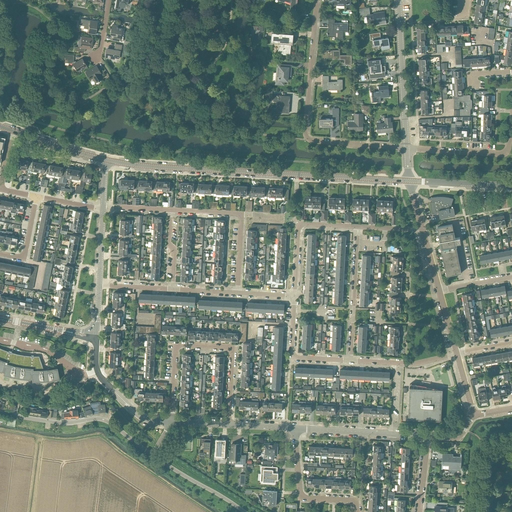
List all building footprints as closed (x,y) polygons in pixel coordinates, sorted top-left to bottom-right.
[(115,0),(115,8),(120,9),(121,6),(124,3),(127,4),(127,0),(115,0)] [(281,0),(284,1),(284,0),(291,2),(290,9),(295,10),(296,0),(281,0)] [(370,15),(369,7),(359,9),(360,15),(364,15),(364,16),(366,16),(367,23),(373,22),(373,23),(374,23),(378,22),(378,24),(386,22),(384,12),(378,13),(378,14),(370,15)] [(475,17),(474,23),(485,25),(485,18),(482,18),(475,17)] [(98,26),(98,23),(97,22),(97,21),(86,19),(85,19),(84,19),(80,18),(79,25),(84,26),(83,28),(88,29),(88,33),(95,34),(97,26),(98,26)] [(328,33),(328,34),(328,36),(336,37),(336,39),(340,40),(340,31),(343,31),(348,31),(348,23),(335,23),(330,23),(329,27),(331,27),(331,29),(329,29),(328,29),(328,33)] [(118,27),(118,25),(113,24),(111,35),(114,35),(113,40),(123,42),(123,36),(121,36),(122,28),(118,28),(118,27)] [(456,26),(457,33),(463,33),(463,34),(468,34),(468,26),(463,27),(463,25),(456,26)] [(291,44),(292,44),(293,44),(293,34),(272,32),(271,42),(279,43),(278,54),(290,55),(291,44)] [(380,33),(369,34),(370,40),(373,40),(374,46),(381,45),(382,50),(390,49),(389,42),(391,41),(390,38),(388,39),(388,37),(381,39),(380,33)] [(82,36),(82,37),(80,47),(75,46),(75,50),(85,52),(85,48),(91,49),(93,38),(82,36)] [(106,52),(106,57),(114,58),(119,58),(120,51),(121,51),(122,45),(115,44),(114,50),(107,49),(106,52)] [(322,50),(322,64),(326,64),(326,58),(346,58),(346,64),(351,64),(351,55),(340,55),(340,50),(322,50)] [(65,54),(64,63),(72,63),(78,72),(87,66),(82,59),(76,62),(75,61),(73,62),(74,55),(65,54)] [(511,63),(511,60),(511,56),(505,55),(504,61),(503,64),(511,66),(511,63)] [(463,67),(471,66),(471,58),(463,59),(463,67)] [(380,59),(368,60),(368,66),(370,66),(371,73),(373,72),(373,73),(374,73),(374,72),(377,72),(377,77),(385,77),(384,71),(386,71),(385,65),(381,66),(380,59)] [(276,73),(276,78),(277,78),(276,84),(283,84),(284,80),(287,81),(288,71),(291,71),(291,66),(278,65),(277,73),(276,73)] [(100,81),(101,80),(100,79),(102,78),(100,74),(101,73),(96,66),(85,72),(90,80),(92,78),(95,83),(99,80),(100,81)] [(451,77),(454,77),(462,77),(461,68),(454,69),(454,75),(451,75),(451,77)] [(329,82),(328,80),(328,76),(322,76),(322,85),(326,85),(326,87),(322,87),(322,90),(328,90),(329,89),(332,89),(332,90),(332,89),(337,89),(337,90),(342,90),(342,79),(337,79),(337,82),(329,82)] [(430,77),(427,77),(419,77),(419,83),(427,83),(427,85),(432,84),(431,78),(430,78),(430,77)] [(388,85),(379,86),(380,97),(389,96),(388,91),(388,85)] [(453,90),(452,90),(453,96),(452,96),(453,99),(454,99),(459,99),(459,101),(464,101),(466,103),(466,107),(464,109),(460,109),(459,110),(459,115),(470,115),(470,109),(472,108),(472,100),(470,99),(470,95),(463,95),(463,89),(453,90)] [(264,90),(263,100),(271,100),(272,91),(264,90)] [(477,91),(477,95),(484,95),(484,101),(492,101),(492,95),(489,95),(489,91),(477,91)] [(290,96),(273,94),(273,101),(279,102),(279,109),(281,109),(281,112),(288,113),(289,100),(290,100),(290,96)] [(488,111),(488,107),(492,108),(492,101),(483,101),(482,101),(482,107),(480,107),(480,110),(488,111)] [(321,119),(319,119),(319,127),(321,127),(333,127),(333,126),(339,126),(339,108),(339,112),(333,112),(333,116),(332,116),(332,119),(321,119)] [(488,114),(488,111),(480,110),(480,114),(483,114),(483,120),(491,120),(491,114),(488,114)] [(355,120),(347,120),(347,126),(348,126),(348,127),(349,127),(349,130),(362,130),(362,120),(362,114),(355,114),(355,120)] [(377,133),(386,132),(386,133),(393,132),(392,122),(391,122),(391,117),(384,118),(385,123),(376,124),(377,133)] [(441,125),(440,135),(446,136),(447,133),(451,133),(451,128),(447,127),(447,125),(441,125)] [(491,132),(481,132),(481,138),(484,138),(483,141),(490,141),(490,138),(491,138),(491,132)] [(16,168),(28,170),(30,162),(27,162),(27,160),(21,159),(21,162),(18,161),(16,168)] [(28,170),(37,172),(39,163),(32,161),(32,163),(30,162),(28,170)] [(37,172),(46,173),(47,166),(45,165),(45,164),(39,163),(37,172)] [(46,173),(54,175),(56,166),(50,165),(49,166),(47,166),(46,173)] [(56,166),(54,175),(59,176),(59,178),(58,183),(57,189),(60,190),(63,177),(65,169),(62,169),(62,167),(56,166)] [(65,169),(63,177),(60,190),(64,191),(65,184),(66,184),(66,179),(66,177),(72,178),(73,169),(67,168),(67,170),(65,169)] [(72,178),(80,180),(82,172),(79,172),(80,171),(73,169),(72,178)] [(79,186),(78,193),(81,194),(82,187),(83,188),(84,183),(83,182),(83,180),(89,182),(91,173),(85,171),(84,173),(82,172),(80,180),(79,186)] [(128,189),(128,179),(122,179),(122,180),(119,180),(118,188),(128,189)] [(128,189),(136,189),(137,181),(134,181),(134,180),(128,179),(128,189)] [(136,189),(145,190),(146,180),(139,180),(139,182),(137,181),(136,189)] [(145,190),(154,190),(155,182),(152,182),(152,181),(146,180),(145,190)] [(154,190),(163,191),(164,181),(157,181),(157,183),(155,182),(154,190)] [(164,181),(163,191),(172,191),(173,183),(170,183),(170,182),(164,181)] [(187,192),(188,183),(181,182),(181,183),(179,183),(178,191),(187,192)] [(187,192),(196,192),(196,185),(194,185),(194,183),(188,183),(187,192)] [(196,192),(205,193),(205,184),(199,183),(199,185),(196,185),(196,192)] [(205,193),(214,193),(214,186),(212,186),(212,184),(205,184),(205,193)] [(214,193),(223,194),(223,185),(217,184),(217,186),(214,186),(214,193)] [(223,194),(231,194),(232,187),(230,187),(230,185),(223,185),(223,194)] [(231,194),(240,195),(241,186),(235,185),(234,187),(232,187),(231,194)] [(240,195),(249,195),(250,188),(247,188),(247,186),(241,186),(240,195)] [(258,196),(259,187),(252,186),(252,188),(250,188),(249,195),(249,197),(252,197),(252,196),(258,196)] [(258,196),(267,196),(267,189),(265,188),(265,187),(259,187),(258,196)] [(267,196),(276,197),(276,188),(270,187),(270,189),(267,189),(267,196)] [(276,188),(276,197),(284,197),(284,200),(285,200),(288,200),(288,201),(288,196),(289,189),(286,189),(285,189),(285,190),(283,190),(283,189),(283,188),(276,188)] [(313,196),(305,196),(304,208),(308,209),(308,208),(312,208),(313,196)] [(321,209),(321,197),(313,196),(312,208),(316,208),(316,209),(321,209)] [(432,197),(429,198),(428,198),(432,200),(432,202),(430,202),(432,214),(437,213),(438,212),(440,218),(455,215),(454,207),(451,208),(451,206),(453,198),(451,198),(449,197),(446,197),(444,196),(442,196),(439,196),(438,196),(436,197),(433,197),(432,197)] [(329,197),(328,210),(332,210),(332,209),(337,209),(337,198),(329,197)] [(345,198),(337,198),(337,209),(340,210),(344,211),(345,198)] [(361,199),(353,198),(352,211),(356,211),(356,210),(360,211),(361,199)] [(368,212),(369,199),(361,199),(360,211),(364,211),(364,212),(368,212)] [(377,200),(376,212),(381,212),(384,212),(385,200),(377,200)] [(393,201),(385,200),(384,212),(388,212),(388,213),(393,213),(393,201)] [(497,216),(499,226),(503,225),(503,227),(506,226),(504,215),(497,216)] [(499,226),(497,216),(490,217),(492,229),(495,228),(495,227),(499,226)] [(477,220),(479,230),(483,229),(483,230),(486,230),(484,218),(477,220)] [(479,230),(477,220),(470,221),(473,232),(475,232),(475,231),(479,230)] [(81,225),(73,224),(70,223),(69,229),(79,231),(81,225)] [(460,237),(455,238),(453,238),(452,232),(454,232),(452,224),(437,227),(440,241),(438,241),(438,242),(439,241),(440,248),(441,248),(442,255),(443,262),(444,262),(445,269),(447,276),(461,273),(460,265),(458,266),(453,241),(456,241),(456,243),(461,243),(460,237)] [(129,227),(120,227),(120,234),(125,234),(125,237),(133,237),(133,236),(132,236),(132,231),(129,231),(129,227)] [(70,238),(69,241),(77,243),(78,237),(70,235),(66,234),(67,232),(60,230),(60,233),(65,234),(64,237),(70,238)] [(119,247),(128,247),(129,243),(131,243),(131,240),(133,240),(133,237),(125,237),(125,240),(120,240),(119,247)] [(128,247),(119,247),(119,254),(124,254),(124,257),(130,257),(131,251),(128,251),(128,247)] [(75,256),(67,254),(65,260),(74,262),(75,256)] [(118,267),(127,267),(128,263),(130,263),(130,257),(124,257),(124,260),(119,260),(118,267)] [(403,264),(393,263),(393,267),(391,267),(390,273),(397,274),(398,271),(402,271),(403,264)] [(392,284),(402,284),(402,277),(397,277),(397,274),(390,273),(390,280),(392,280),(392,284)] [(70,280),(62,278),(59,278),(58,284),(61,285),(69,286),(70,280)] [(402,284),(392,284),(391,288),(390,287),(389,294),(396,294),(397,291),(401,291),(402,284)] [(56,296),(58,296),(66,298),(68,291),(60,290),(57,290),(56,296)] [(463,301),(471,299),(470,293),(462,294),(463,301)] [(396,294),(389,294),(389,300),(391,300),(391,304),(401,304),(401,298),(396,297),(396,294)] [(122,300),(113,299),(113,306),(118,307),(118,310),(124,310),(125,304),(122,304),(122,300)] [(473,306),(471,299),(463,301),(464,307),(473,306)] [(38,303),(36,311),(43,313),(45,302),(38,301),(38,303)] [(401,304),(391,304),(390,308),(388,308),(388,310),(390,311),(390,314),(398,314),(397,314),(397,311),(400,311),(401,304)] [(112,319),(121,320),(121,316),(124,316),(124,310),(118,310),(118,313),(113,312),(112,319)] [(475,319),(474,312),(465,314),(466,320),(475,319)] [(117,330),(123,330),(124,324),(121,324),(121,320),(112,319),(112,326),(117,327),(117,330)] [(366,333),(367,327),(373,328),(373,324),(363,323),(363,326),(359,326),(359,332),(366,333)] [(123,330),(117,330),(117,333),(111,332),(111,339),(120,340),(120,336),(123,336),(123,330)] [(478,338),(477,331),(469,333),(470,339),(471,339),(471,342),(476,341),(476,338),(478,338)] [(120,340),(111,339),(111,346),(116,347),(116,350),(122,350),(123,344),(120,344),(120,340)] [(17,354),(14,353),(11,352),(11,354),(8,353),(8,352),(7,351),(1,349),(0,348),(0,371),(1,372),(2,372),(4,372),(3,375),(12,377),(24,379),(30,380),(30,379),(32,379),(32,382),(41,382),(51,381),(59,379),(57,368),(49,369),(43,369),(39,356),(33,356),(33,357),(31,357),(31,356),(24,355),(17,354)] [(122,350),(116,350),(116,353),(111,352),(110,359),(119,360),(119,356),(122,356),(122,350)] [(216,362),(224,363),(224,355),(216,355),(216,362)] [(119,360),(110,359),(110,366),(113,366),(113,373),(121,373),(122,364),(119,364),(119,360)] [(499,389),(500,398),(507,397),(505,385),(502,386),(503,388),(499,389)] [(479,392),(478,392),(480,403),(488,401),(486,391),(485,387),(478,388),(479,392)] [(500,398),(499,389),(495,390),(494,387),(491,388),(493,399),(500,398)] [(410,388),(408,419),(441,421),(442,389),(410,388)] [(145,392),(142,392),(142,389),(135,389),(135,393),(138,393),(138,400),(144,400),(145,392)] [(157,393),(157,401),(163,401),(163,398),(166,398),(166,393),(157,393)] [(236,397),(236,406),(239,406),(239,409),(245,409),(246,401),(240,401),(240,398),(236,397)] [(95,402),(95,412),(98,412),(98,413),(105,413),(105,405),(100,405),(100,401),(95,402)] [(95,412),(95,402),(90,403),(90,406),(83,408),(86,416),(93,414),(92,413),(95,412)] [(285,403),(276,403),(275,411),(282,411),(282,408),(285,408),(285,403)] [(29,414),(47,417),(48,412),(39,410),(39,411),(33,410),(33,408),(32,408),(29,407),(28,408),(28,411),(30,412),(29,414)] [(69,419),(76,418),(79,418),(78,413),(77,410),(69,411),(70,412),(70,414),(68,414),(69,419)] [(200,452),(200,456),(203,456),(209,456),(210,451),(210,441),(210,439),(208,439),(202,438),(202,441),(202,443),(204,443),(203,452),(200,452)] [(215,454),(215,459),(216,460),(216,459),(222,459),(222,460),(225,460),(225,451),(225,450),(225,444),(226,440),(216,439),(215,446),(216,446),(216,454),(215,454)] [(265,451),(265,455),(268,455),(268,459),(273,460),(274,455),(277,455),(278,445),(272,445),(272,443),(266,443),(265,451)] [(231,450),(231,459),(235,459),(235,462),(236,462),(236,464),(245,464),(246,455),(241,455),(240,455),(240,451),(241,444),(232,444),(231,450)] [(346,456),(346,460),(348,460),(348,456),(352,456),(352,455),(355,455),(355,456),(355,449),(352,449),(352,448),(346,448),(346,456)] [(461,458),(452,457),(452,454),(443,454),(442,465),(453,466),(453,467),(460,468),(460,466),(461,458)] [(261,466),(260,481),(261,482),(261,481),(275,482),(275,480),(278,480),(278,476),(277,475),(277,473),(276,473),(276,472),(273,472),(273,471),(273,467),(261,466)] [(345,480),(344,488),(350,488),(350,487),(354,488),(354,479),(351,478),(351,477),(348,477),(348,480),(345,480)] [(452,481),(439,481),(439,485),(440,485),(439,491),(447,492),(447,493),(448,494),(448,495),(449,495),(450,496),(451,496),(452,496),(453,495),(453,494),(454,493),(454,484),(452,484),(452,481)] [(377,492),(377,486),(379,486),(380,483),(374,482),(374,486),(369,485),(369,492),(377,492)] [(263,490),(263,497),(267,497),(267,498),(268,499),(269,500),(270,500),(269,505),(276,505),(277,491),(263,490)] [(397,506),(405,506),(405,500),(405,498),(397,497),(397,499),(397,506)]
